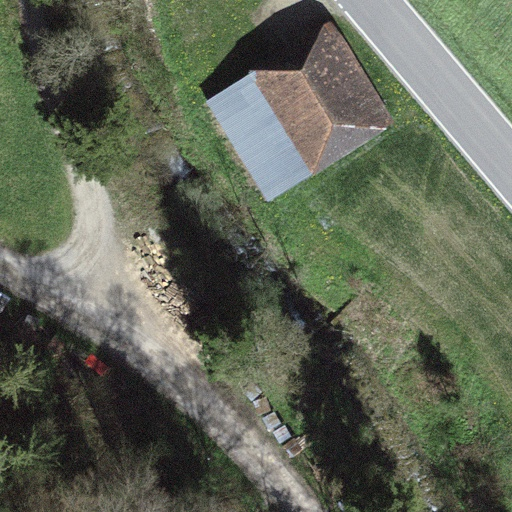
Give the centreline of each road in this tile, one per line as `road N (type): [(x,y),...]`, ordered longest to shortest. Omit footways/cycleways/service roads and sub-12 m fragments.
road 1 (unclassified): [(0,256),(51,285),(123,281),(240,419),(306,511)]
road 2 (track): [(38,0),(123,281)]
road 3 (tertiary): [(511,172),(364,0)]
